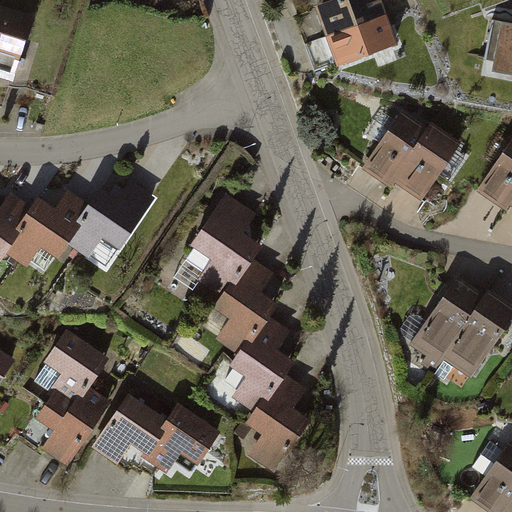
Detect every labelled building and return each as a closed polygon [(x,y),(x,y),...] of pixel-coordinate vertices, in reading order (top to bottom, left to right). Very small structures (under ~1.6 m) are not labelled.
[(378,0),(332,0),(315,6),(335,66),(394,46),(378,0)] [(31,18),(0,9),(0,79),(11,83),(31,18)] [(511,23),(491,19),(483,61),(491,62),(489,69),(511,74),(511,23)] [(389,187),(392,183),(417,147),(413,144),(426,125),(402,109),(361,168),(389,187)] [(430,120),(426,125),(413,144),(417,147),(392,183),(420,202),(461,142),(430,120)] [(511,140),(477,191),(505,210),(509,204),(511,205),(511,140)] [(0,258),(1,259),(6,253),(26,267),(29,263),(42,272),(54,254),(59,257),(69,243),(105,268),(154,198),(131,183),(118,201),(100,188),(88,205),(68,191),(57,207),(38,194),(31,205),(10,190),(0,205),(0,258)] [(256,216),(224,195),(191,244),(195,247),(187,258),(207,271),(200,281),(217,293),(209,305),(228,318),(215,338),(237,353),(228,365),(244,376),(231,396),(253,411),(245,422),(261,433),(248,453),(274,471),(310,419),(293,407),(305,389),(283,374),(293,360),(277,349),(290,330),(270,317),(279,303),(260,290),(272,271),(252,258),(262,244),(245,232),(256,216)] [(481,292),(457,276),(410,344),(439,364),(443,359),(470,378),(511,318),(511,305),(485,287),(481,292)] [(107,359),(65,332),(33,382),(51,393),(34,418),(52,430),(41,448),(70,466),(111,401),(88,387),(107,359)] [(0,381),(15,360),(0,350),(0,381)] [(165,423),(129,396),(91,447),(117,466),(128,450),(167,478),(176,466),(190,476),(220,434),(179,404),(165,423)] [(511,511),(511,443),(510,442),(475,495),(500,511),(511,511)]
